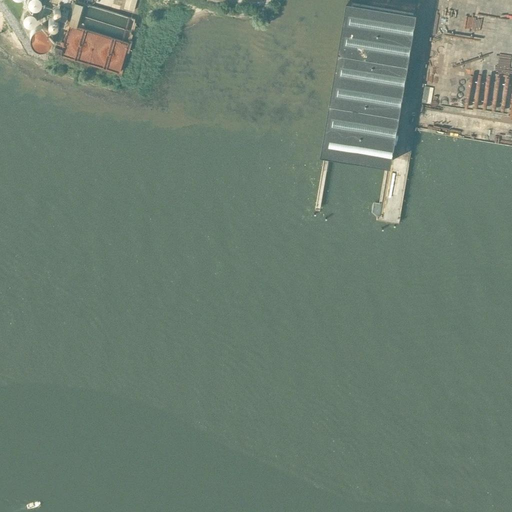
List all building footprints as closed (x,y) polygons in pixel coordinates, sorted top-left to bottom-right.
[(125,0),(124,7),(134,10),(136,0),(125,0)] [(415,9),(363,0),(350,0),(325,151),(389,161),(415,9)] [(419,0),(419,12),(432,12),(432,0),(419,0)] [(64,8),(60,20),(66,22),(69,9),(64,8)] [(107,19),(110,20),(108,26),(120,31),(126,17),(111,11),(107,19)]
